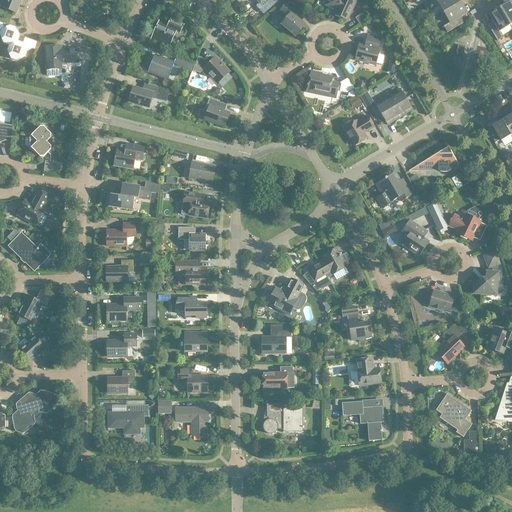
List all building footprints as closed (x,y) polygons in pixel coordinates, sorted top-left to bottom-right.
[(4,9),(16,13),(20,0),(4,0),(4,2),(7,3),(4,9)] [(334,14),(347,20),(355,2),(350,0),(328,0),(326,5),(336,10),(334,14)] [(436,2),(430,5),(433,10),(439,7),(443,13),(461,2),(459,0),(441,0),(437,3),(436,2)] [(295,36),(305,25),(294,16),(298,11),(287,2),(279,12),(286,18),(281,24),(295,36)] [(467,13),(461,2),(443,13),(449,23),(443,26),(447,33),(463,23),(459,18),(467,13)] [(511,6),(509,2),(499,8),(510,26),(511,24),(511,6)] [(510,26),(499,8),(488,14),(493,22),(487,25),(497,41),(503,37),(500,32),(510,26)] [(369,17),(365,11),(355,18),(359,24),(369,17)] [(151,39),(169,47),(176,31),(180,33),(183,25),(171,19),(168,25),(159,21),(151,39)] [(34,50),(37,42),(19,36),(15,28),(0,22),(0,36),(3,43),(1,49),(7,51),(11,59),(17,61),(24,57),(26,51),(32,49),(34,50)] [(355,60),(375,65),(379,50),(378,49),(380,39),(368,35),(366,42),(367,42),(366,46),(359,44),(357,52),(358,52),(357,57),(356,57),(355,60)] [(455,58),(462,60),(465,48),(458,46),(455,58)] [(61,76),(61,69),(61,66),(67,66),(67,63),(78,63),(78,50),(64,50),(64,51),(61,51),(60,48),(46,48),(46,70),(47,70),(47,75),(49,77),(61,76)] [(173,63),(154,56),(148,72),(167,79),(173,64),(191,71),(193,65),(176,58),(173,63)] [(209,56),(205,60),(205,59),(198,57),(192,70),(200,73),(201,72),(206,77),(208,77),(210,76),(217,83),(229,72),(223,66),(223,67),(219,63),(220,62),(215,58),(213,60),(209,56)] [(327,97),(335,98),(338,84),(331,82),(332,78),(321,76),(321,74),(311,72),(308,86),(314,87),(314,90),(315,91),(320,93),(322,92),(328,93),(327,97)] [(341,85),(340,91),(347,93),(354,89),(348,79),(340,83),(341,85)] [(133,87),(128,102),(149,108),(152,97),(166,101),(169,91),(148,85),(146,91),(133,87)] [(387,125),(413,110),(400,89),(375,104),(387,125)] [(226,105),(209,99),(206,106),(209,107),(204,120),(224,127),(229,114),(224,112),(226,105)] [(511,134),(511,117),(510,115),(501,121),(510,136),(511,134)] [(366,131),(366,132),(374,127),(367,116),(357,122),(356,121),(344,128),(355,146),(367,139),(363,132),(366,131)] [(510,136),(501,121),(492,126),(492,128),(487,131),(495,143),(500,140),(501,141),(510,136)] [(0,142),(5,141),(11,142),(14,127),(0,124),(0,142)] [(51,150),(51,146),(46,142),(51,137),(51,134),(43,127),(40,127),(30,137),(29,146),(40,157),(43,157),(51,150)] [(114,165),(133,169),(135,159),(142,160),(144,148),(132,145),(131,152),(116,150),(114,165)] [(424,162),(408,171),(409,171),(411,170),(438,170),(438,171),(440,172),(442,172),(446,172),(448,172),(450,171),(450,170),(460,169),(461,171),(448,148),(437,154),(437,156),(424,156),(424,162)] [(187,153),(175,150),(174,156),(186,159),(187,153)] [(60,173),(61,163),(45,161),(44,171),(60,173)] [(215,167),(192,162),(189,178),(212,183),(215,167)] [(461,173),(456,176),(462,186),(467,183),(461,173)] [(415,174),(409,178),(414,187),(421,184),(415,174)] [(376,184),(382,195),(376,198),(382,208),(393,202),(392,201),(398,197),(401,201),(411,195),(404,183),(398,186),(392,175),(376,184)] [(456,176),(451,179),(457,189),(462,186),(456,176)] [(160,194),(161,184),(145,182),(144,192),(160,194)] [(108,207),(132,210),(134,198),(138,199),(140,187),(122,184),(120,196),(110,195),(108,207)] [(17,215),(36,225),(44,211),(42,210),(50,196),(38,190),(31,204),(24,200),(17,215)] [(185,192),(181,215),(207,219),(209,204),(203,203),(204,195),(185,192)] [(435,204),(426,208),(436,229),(445,225),(435,204)] [(480,221),(465,215),(463,220),(454,216),(449,226),(458,230),(456,234),(471,240),(476,229),(484,232),(487,226),(479,223),(480,221)] [(424,231),(409,221),(403,231),(404,230),(407,232),(404,236),(405,238),(406,239),(402,245),(419,256),(428,242),(421,237),(421,235),(424,231)] [(126,246),(129,246),(131,245),(132,243),(133,241),(133,239),(133,237),(135,237),(135,224),(123,224),(123,231),(106,231),(106,246),(126,246)] [(206,246),(208,245),(207,240),(206,241),(206,234),(192,234),(192,228),(178,228),(178,241),(179,241),(179,240),(189,240),(189,250),(188,250),(188,251),(206,251),(206,246)] [(386,228),(381,231),(384,238),(390,235),(386,228)] [(34,271),(50,254),(40,245),(37,249),(21,234),(10,245),(15,250),(14,251),(22,259),(24,258),(26,260),(25,262),(34,271)] [(491,239),(485,241),(487,248),(493,246),(491,239)] [(309,271),(303,276),(316,291),(321,288),(322,289),(330,284),(331,284),(327,278),(333,274),(337,281),(349,274),(345,268),(346,267),(344,263),(350,260),(346,253),(340,256),(336,248),(322,256),(324,260),(308,269),(309,271)] [(473,294),(496,296),(498,273),(496,273),(497,265),(499,264),(496,253),(484,256),(488,268),(491,267),(491,272),(485,272),(485,280),(482,279),(482,282),(474,282),(473,294)] [(156,255),(140,255),(140,265),(156,265),(156,255)] [(106,282),(127,282),(127,273),(133,273),(133,260),(121,261),(121,267),(106,267),(106,282)] [(196,266),(196,261),(176,261),(176,271),(183,271),(183,276),(184,277),(186,277),(186,284),(192,284),(192,287),(194,288),(198,288),(199,287),(199,284),(206,284),(206,268),(198,268),(196,266)] [(302,306),(306,299),(306,297),(306,295),(305,293),(300,291),(304,283),(292,277),(285,291),(276,286),(268,302),(290,313),(294,306),(295,307),(297,308),(299,308),(301,307),(302,306)] [(31,321),(41,303),(46,305),(51,295),(41,290),(36,300),(27,296),(18,315),(21,316),(17,324),(28,325),(31,321)] [(456,308),(451,306),(454,296),(433,290),(428,307),(449,313),(450,310),(457,313),(460,321),(466,320),(463,306),(456,308)] [(196,319),(207,318),(206,303),(192,303),(192,297),(176,297),(176,303),(176,309),(185,309),(185,316),(196,316),(196,319)] [(141,311),(141,298),(123,298),(123,305),(106,305),(106,317),(108,319),(108,321),(127,321),(126,313),(129,311),(141,311)] [(325,302),(322,305),(325,308),(325,311),(327,313),(331,310),(325,302)] [(351,341),(372,337),(369,322),(358,324),(357,315),(358,315),(357,307),(341,309),(342,317),(347,316),(351,341)] [(436,353),(447,364),(464,347),(456,339),(461,334),(453,325),(443,335),(448,341),(436,353)] [(511,332),(503,329),(501,330),(501,332),(494,329),(487,348),(502,354),(506,344),(511,346),(511,332)] [(291,331),(277,331),(274,331),(274,337),(262,338),(262,354),(292,354),(291,331)] [(184,352),(207,352),(207,351),(205,351),(205,346),(207,346),(207,339),(206,339),(197,339),(197,333),(184,333),(184,352)] [(124,341),(107,341),(107,353),(109,355),(109,357),(127,357),(127,349),(129,347),(136,347),(136,334),(124,334),(124,341)] [(25,339),(18,345),(22,348),(20,350),(30,361),(39,353),(44,358),(54,350),(47,342),(43,345),(35,336),(28,343),(25,339)] [(359,386),(381,383),(379,368),(371,369),(370,366),(371,366),(370,358),(356,360),(358,371),(357,371),(359,386)] [(280,374),(262,374),(262,388),(293,388),(293,374),(292,374),(292,367),(280,367),(280,374)] [(206,390),(207,388),(207,376),(190,376),(190,369),(177,369),(178,382),(185,382),(187,384),(187,392),(206,392),(206,390)] [(107,393),(127,393),(127,384),(134,384),(134,371),(122,371),(122,378),(107,378),(107,393)] [(502,398),(494,421),(508,421),(508,420),(511,420),(511,376),(510,377),(508,383),(506,383),(507,397),(502,398)] [(39,412),(45,414),(58,404),(56,396),(41,390),(35,395),(28,393),(16,404),(17,411),(12,415),(15,431),(23,434),(35,423),(34,416),(39,412)] [(472,424),(465,420),(471,411),(447,394),(436,410),(442,414),(439,418),(457,430),(456,432),(463,437),(472,424)] [(314,400),(312,408),(319,410),(321,402),(314,400)] [(170,401),(158,402),(159,414),(171,413),(170,401)] [(372,401),(342,403),(343,416),(359,415),(360,424),(371,424),(372,441),(382,440),(381,423),(383,423),(382,418),(382,407),(372,407),(372,401)] [(303,432),(303,426),(305,418),(303,418),(303,407),(283,407),(283,404),(267,404),(267,417),(268,417),(268,420),(267,420),(266,421),(265,421),(265,422),(264,422),(264,423),(264,424),(263,424),(263,425),(263,426),(263,427),(263,428),(263,429),(264,430),(264,431),(265,432),(266,433),(267,433),(268,434),(270,434),(271,434),(272,434),(273,434),(274,433),(275,433),(275,432),(276,432),(276,431),(277,430),(278,429),(283,430),(283,433),(293,433),(300,435),(301,432),(303,432)] [(140,426),(144,426),(144,417),(148,417),(148,406),(131,406),(131,412),(131,414),(126,415),(126,412),(108,413),(108,429),(126,429),(126,435),(140,435),(140,426)] [(206,422),(208,422),(208,408),(176,408),(176,422),(192,422),(192,436),(206,436),(206,422)] [(468,442),(463,442),(463,453),(478,453),(477,432),(468,432),(468,442)] [(448,443),(440,443),(440,452),(448,452),(448,443)]
